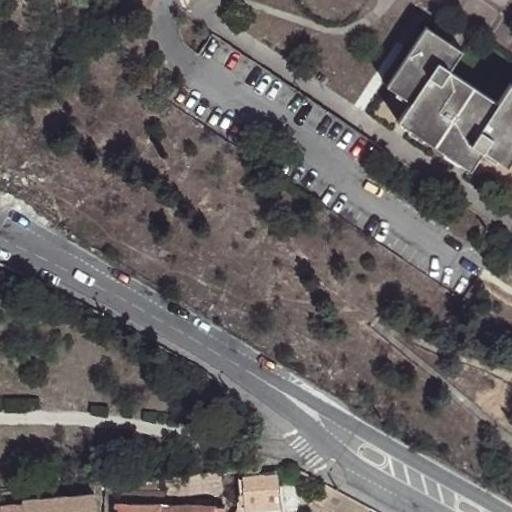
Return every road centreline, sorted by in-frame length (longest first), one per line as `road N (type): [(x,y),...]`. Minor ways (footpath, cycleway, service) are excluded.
road 1 (residential): [(255,382),(199,342),(0,237)]
road 2 (residential): [(505,511),(367,433),(255,382)]
road 3 (residential): [(255,382),(339,458),(436,511)]
